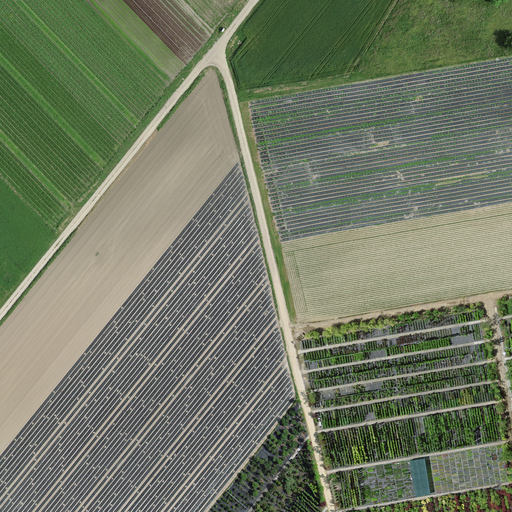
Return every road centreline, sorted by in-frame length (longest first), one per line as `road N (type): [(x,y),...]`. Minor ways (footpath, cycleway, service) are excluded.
road 1 (track): [(332,511),(217,40)]
road 2 (track): [(250,0),(0,313)]
